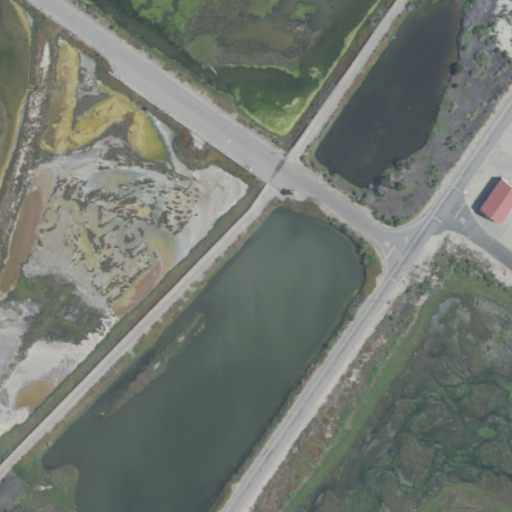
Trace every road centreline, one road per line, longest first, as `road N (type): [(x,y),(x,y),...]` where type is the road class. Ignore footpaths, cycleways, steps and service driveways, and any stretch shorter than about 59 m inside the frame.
road 1 (residential): [(511,101),(222,511)]
road 2 (residential): [(44,0),(409,247)]
road 3 (residential): [(0,464),(282,167)]
road 4 (track): [(46,0),(38,77),(0,207)]
road 5 (track): [(282,167),(394,0)]
